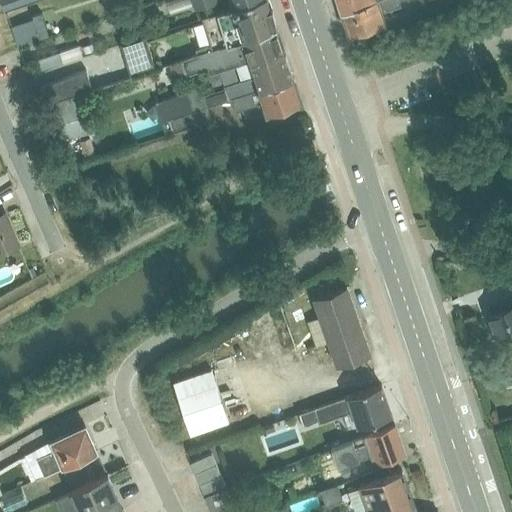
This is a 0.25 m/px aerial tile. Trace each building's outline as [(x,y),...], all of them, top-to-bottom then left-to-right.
[(0,0),(0,3),(4,15),(45,0),(0,0)] [(217,0),(190,0),(194,10),(218,2),(217,0)] [(195,49),(197,54),(275,25),(267,0),(263,0),(232,11),(202,21),(209,44),(195,49)] [(227,0),(232,11),(263,0),(227,0)] [(332,0),(337,11),(367,0),(332,0)] [(346,36),(384,22),(375,0),(367,0),(337,11),(346,36)] [(42,16),(32,19),(39,42),(49,39),(42,16)] [(235,65),(283,48),(275,25),(197,54),(169,63),(174,80),(207,67),(209,73),(235,65)] [(145,40),(120,48),(130,76),(155,68),(145,40)] [(80,48),(37,62),(40,72),(83,58),(80,48)] [(207,106),(231,98),(293,78),(283,48),(235,65),(241,80),(224,85),(225,90),(204,97),(199,86),(162,98),(163,100),(155,103),(161,121),(207,106)] [(86,71),(40,86),(46,104),(92,89),(86,71)] [(286,106),(301,101),(293,78),(231,98),(235,111),(262,102),(267,116),(287,110),(286,106)] [(83,96),(37,109),(47,144),(94,132),(83,96)] [(207,106),(161,121),(166,135),(211,119),(207,106)] [(90,137),(80,141),(86,157),(96,154),(90,137)] [(0,252),(18,245),(5,214),(0,215),(0,252)] [(329,346),(364,334),(347,286),(342,288),(313,298),(322,329),(311,333),(315,346),(327,343),(329,346)] [(511,334),(511,302),(502,306),(503,308),(490,313),(493,323),(490,324),(494,335),(497,334),(498,337),(511,332),(511,334)] [(233,325),(173,359),(178,367),(237,335),(233,325)] [(364,334),(329,346),(336,367),(360,358),(371,355),(364,334)] [(211,369),(173,382),(190,433),(228,420),(211,369)] [(314,408),(299,413),(303,427),(351,411),(356,426),(393,414),(382,384),(314,408)] [(396,425),(331,449),(338,467),(340,466),(340,467),(340,468),(341,469),(341,470),(342,471),(343,472),(344,472),(345,473),(346,473),(347,473),(348,472),(349,472),(350,471),(350,470),(351,469),(351,468),(351,467),(351,466),(351,465),(350,465),(350,464),(369,457),(373,466),(407,455),(396,425)] [(26,456),(21,458),(32,481),(96,451),(85,426),(25,455),(26,456)] [(204,497),(227,488),(212,454),(190,463),(204,497)] [(405,511),(418,508),(404,468),(357,484),(358,486),(348,490),(356,510),(360,509),(360,511),(405,511)] [(62,472),(26,489),(33,506),(70,489),(62,472)] [(121,511),(123,511),(107,476),(57,501),(62,511),(121,511)] [(227,488),(204,497),(211,511),(247,511),(235,485),(227,488)] [(338,485),(320,492),(325,507),(343,500),(338,485)] [(286,511),(310,511),(318,510),(315,496),(285,503),(286,511)]
